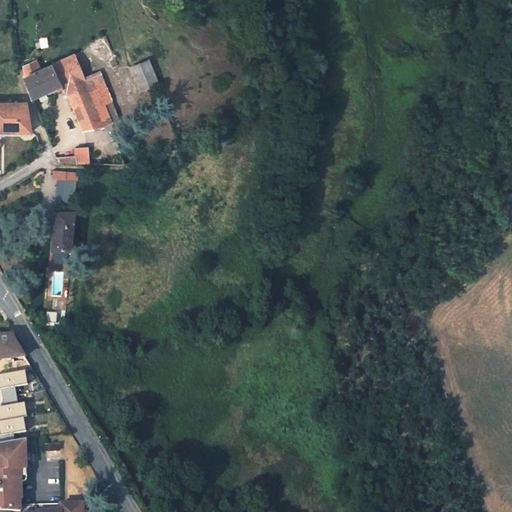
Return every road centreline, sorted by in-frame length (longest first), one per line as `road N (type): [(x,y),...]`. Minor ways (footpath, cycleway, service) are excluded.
road 1 (track): [(259,0),(261,71),(254,97),(227,128),(113,171),(55,164),(49,156)]
road 2 (track): [(511,222),(438,300),(403,360),(414,511)]
road 3 (tertiary): [(131,511),(1,291)]
